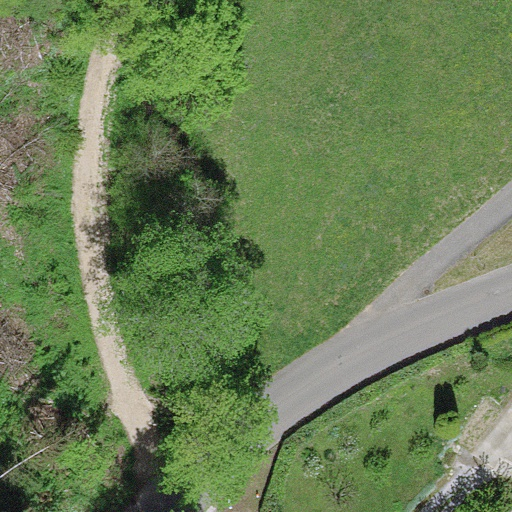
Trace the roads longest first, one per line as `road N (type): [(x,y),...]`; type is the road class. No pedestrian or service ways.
road 1 (track): [(120,0),(82,123),(85,197),(96,306),(162,509)]
road 2 (unclassified): [(511,288),(391,336),(289,395),(162,509)]
